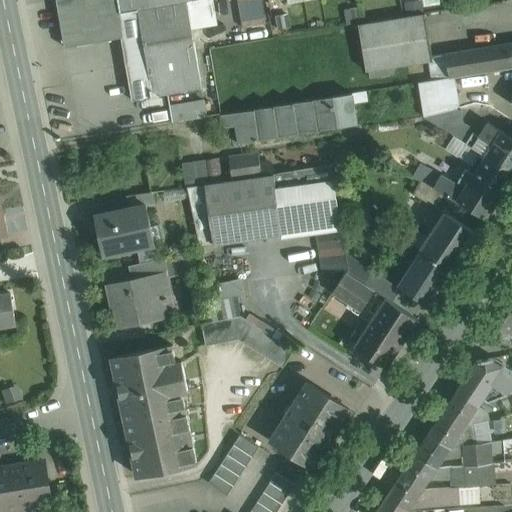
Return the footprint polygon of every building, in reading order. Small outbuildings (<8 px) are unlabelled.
[(117,0),(56,0),(65,48),(124,37),(120,14),(117,0)] [(187,0),(117,0),(120,14),(138,11),(147,62),(126,65),(132,100),(152,97),(152,98),(159,97),(159,96),(202,88),(188,3),(187,0)] [(425,15),(359,25),(367,71),(429,62),(433,61),(432,57),(425,15)] [(511,43),(469,51),(473,74),(511,67),(511,43)] [(446,54),(450,78),(453,77),(473,74),(469,51),(446,54)] [(450,78),(446,54),(432,57),(433,61),(429,62),(432,81),(450,78)] [(424,117),(459,108),(453,77),(450,78),(432,81),(418,83),(424,117)] [(366,92),(220,115),(222,128),(235,126),(238,144),(357,125),(354,104),(367,102),(366,92)] [(204,103),(171,109),(174,122),(207,117),(207,116),(206,116),(204,103)] [(474,131),(463,124),(459,108),(424,117),(424,118),(466,143),(473,132),(474,133),(474,131)] [(511,137),(488,122),(479,136),(474,133),(473,132),(466,143),(485,154),(487,156),(511,172),(511,137)] [(258,153),(228,157),(232,180),(262,175),(258,153)] [(511,177),(511,172),(487,156),(480,167),(507,185),(511,177)] [(205,160),(182,163),(185,187),(209,183),(205,160)] [(332,165),(293,171),(293,172),(296,188),(284,190),(283,184),(275,186),(282,235),(340,227),(332,165)] [(507,185),(480,167),(475,175),(466,170),(459,181),(468,187),(466,190),(459,200),(486,217),(507,185)] [(293,172),(273,175),(275,186),(283,184),(284,190),(296,188),(293,172)] [(273,175),(205,185),(213,244),(282,235),(275,186),(273,175)] [(466,190),(441,175),(434,188),(459,202),(459,200),(466,190)] [(205,185),(187,187),(200,246),(213,244),(205,185)] [(152,192),(126,196),(129,207),(146,204),(146,205),(155,203),(152,192)] [(129,207),(95,215),(103,256),(154,245),(146,205),(146,204),(129,207)] [(476,232),(446,213),(429,238),(422,249),(452,268),(476,232)] [(429,238),(405,222),(395,238),(399,239),(418,246),(422,249),(429,238)] [(342,231),(317,234),(323,272),(348,268),(342,231)] [(418,246),(399,239),(396,247),(418,256),(422,249),(418,246)] [(418,256),(398,285),(428,304),(452,268),(422,249),(418,256)] [(419,319),(349,274),(348,271),(332,293),(348,304),(346,307),(370,322),(354,346),(387,368),(419,319)] [(164,274),(141,279),(141,278),(109,285),(118,328),(169,316),(166,300),(172,299),(171,295),(169,296),(164,274)] [(10,293),(0,294),(0,320),(13,318),(14,323),(16,323),(10,293)] [(511,310),(493,337),(494,338),(511,335),(511,310)] [(241,315),(201,324),(206,346),(238,339),(283,367),(296,348),(241,315)] [(126,420),(185,407),(182,393),(188,392),(182,361),(176,362),(172,345),(113,357),(119,385),(118,385),(118,386),(119,386),(121,394),(120,395),(120,396),(121,396),(126,420)] [(477,362),(457,392),(478,406),(492,385),(504,366),(493,359),(477,362)] [(511,392),(511,371),(504,366),(492,385),(506,394),(511,392)] [(349,409),(308,383),(272,441),(312,467),(349,409)] [(478,406),(457,392),(443,413),(464,427),(472,425),(487,421),(485,413),(476,408),(478,406)] [(185,407),(126,420),(131,443),(130,444),(130,445),(131,445),(133,454),(132,454),(133,455),(138,476),(197,464),(185,407)] [(464,427),(443,413),(429,434),(450,448),(462,446),(475,444),(472,425),(464,427)] [(207,480),(227,493),(257,445),(236,432),(207,480)] [(450,448),(429,434),(415,455),(436,469),(450,448)] [(511,438),(475,444),(462,446),(463,466),(492,463),(490,451),(502,450),(504,461),(511,460),(511,438)] [(436,469),(415,455),(401,476),(422,490),(429,480),(451,480),(451,467),(436,469)] [(45,461),(0,468),(0,511),(51,503),(45,461)] [(463,466),(451,467),(451,480),(452,488),(478,486),(493,485),(492,463),(463,466)] [(274,511),(292,481),(272,469),(247,511),(232,511),(230,510),(228,511),(274,511)] [(422,490),(401,476),(387,496),(408,510),(416,499),(415,507),(479,502),(478,486),(452,488),(422,490)] [(407,511),(408,510),(387,496),(376,511),(407,511)]
